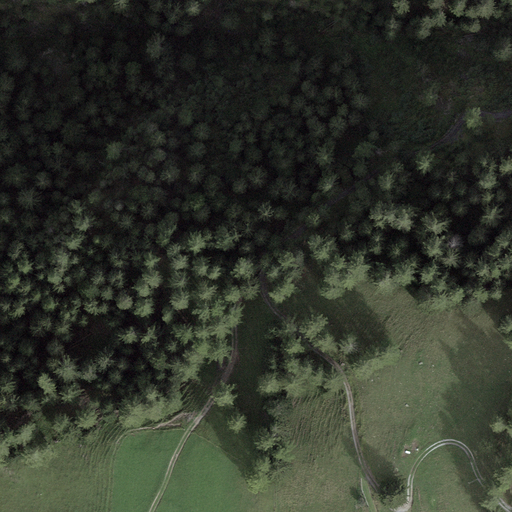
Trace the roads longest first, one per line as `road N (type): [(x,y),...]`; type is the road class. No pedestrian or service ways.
road 1 (track): [(511,507),(451,443),(429,447),(414,463),(407,507),(397,510),(362,469),(340,375),(268,304),(260,277),(265,257),(385,167),(447,139),(474,112),(511,113)]
road 2 (track): [(265,257),(241,288),(224,379),(179,445),(151,511)]
